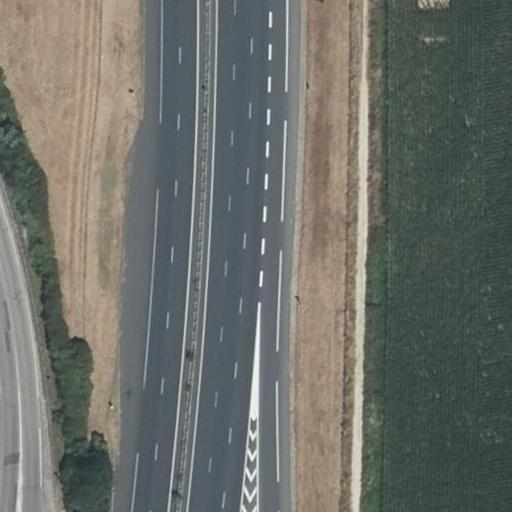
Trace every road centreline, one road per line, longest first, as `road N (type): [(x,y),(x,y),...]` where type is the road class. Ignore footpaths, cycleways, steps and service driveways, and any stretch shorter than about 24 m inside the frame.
road 1 (motorway): [(179,0),(167,327),(148,511)]
road 2 (track): [(364,0),(356,511)]
road 3 (motorway): [(213,511),(244,66)]
road 4 (motorway): [(269,511),(244,66)]
road 5 (secondary): [(22,467),(0,260)]
